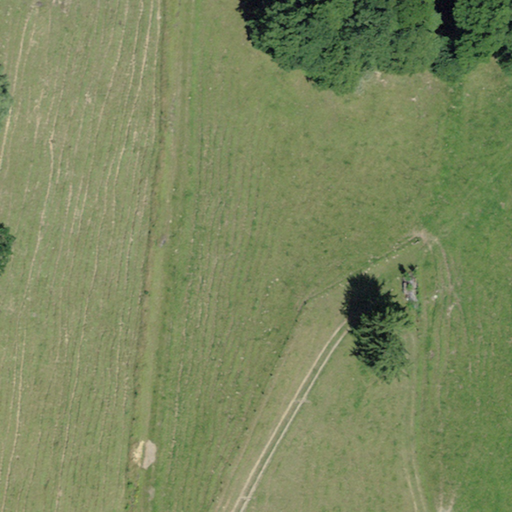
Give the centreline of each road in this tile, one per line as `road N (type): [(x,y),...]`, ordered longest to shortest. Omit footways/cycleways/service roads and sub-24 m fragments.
road 1 (track): [(146,511),(201,0)]
road 2 (track): [(240,511),(354,323),(386,317),(412,341),(402,393),(405,458),(419,511)]
